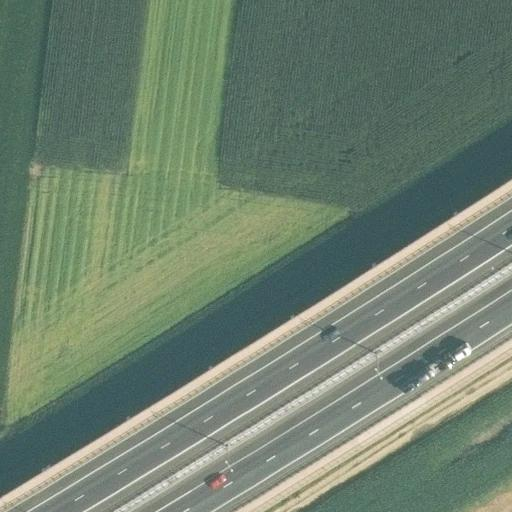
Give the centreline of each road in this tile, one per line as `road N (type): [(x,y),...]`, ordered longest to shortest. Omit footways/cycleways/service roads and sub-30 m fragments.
road 1 (motorway): [(511,204),(19,511)]
road 2 (motorway): [(150,511),(511,284)]
road 3 (track): [(274,511),(511,362)]
